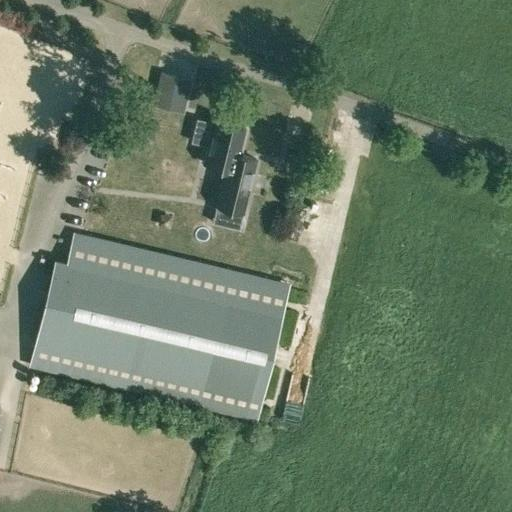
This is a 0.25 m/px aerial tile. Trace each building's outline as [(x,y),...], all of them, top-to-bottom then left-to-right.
[(168,107),(176,75),(160,71),(153,103),(168,107)] [(245,127),(214,120),(208,144),(204,162),(225,167),(216,204),(244,210),(256,158),(239,154),(245,127)] [(299,148),(288,145),(284,161),(295,164),(299,148)] [(72,219),(83,187),(73,184),(62,215),(72,219)] [(302,215),(325,219),(328,200),(305,196),(302,215)] [(74,230),(67,262),(56,260),(31,365),(210,408),(256,419),(289,281),(243,270),(74,230)]
